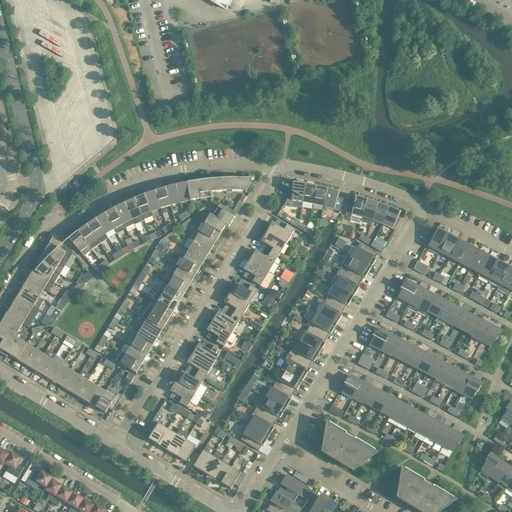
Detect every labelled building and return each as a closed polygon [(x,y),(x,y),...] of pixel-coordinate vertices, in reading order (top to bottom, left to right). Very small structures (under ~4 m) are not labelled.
[(210,0),(226,10),(232,0),(210,0)] [(187,183),(190,201),(204,199),(211,198),(211,193),(215,192),(227,191),(231,191),(245,192),(246,192),(251,183),(250,180),(254,180),(254,179),(231,178),(227,178),(209,180),(198,181),(187,183)] [(187,183),(176,185),(180,203),(190,201),(187,183)] [(287,200),(303,202),(305,184),(298,183),(293,183),(292,193),(291,192),(287,200)] [(303,202),(313,204),(317,186),(310,185),(305,184),(303,202)] [(176,185),(166,188),(171,205),(180,203),(176,185)] [(313,204),(324,207),(328,189),(321,187),(317,186),(313,204)] [(166,188),(155,191),(161,208),(171,205),(166,188)] [(339,211),(339,213),(344,197),(343,197),(343,199),(338,198),(340,192),(337,191),(328,189),(324,207),(339,211)] [(155,191),(145,195),(151,211),(161,208),(155,191)] [(145,195),(135,199),(144,220),(153,216),(151,211),(145,195)] [(347,213),(363,217),(368,200),(361,198),(356,197),(355,202),(350,201),(350,199),(346,215),(347,213)] [(125,203),(134,223),(135,225),(144,221),(144,220),(135,199),(125,203)] [(222,211),(234,218),(235,219),(235,218),(235,217),(244,203),(240,200),(233,211),(225,206),(223,210),(222,211)] [(363,217),(373,220),(379,203),(372,201),(368,200),(363,217)] [(125,203),(115,208),(125,228),(134,223),(125,203)] [(373,220),(383,224),(390,208),(383,205),(379,203),(373,220)] [(229,227),(234,218),(222,211),(223,210),(218,207),(216,211),(213,209),(205,224),(221,233),(226,225),(229,227)] [(105,213),(114,229),(117,233),(125,228),(115,208),(105,213)] [(395,229),(402,219),(398,217),(401,212),(394,209),(390,208),(383,224),(395,229)] [(105,213),(96,219),(106,234),(114,229),(105,213)] [(287,214),(284,219),(292,224),(295,219),(287,214)] [(96,219),(87,225),(97,240),(106,234),(96,219)] [(295,229),(278,219),(275,224),(273,223),(267,232),(286,244),(292,234),(295,229)] [(199,232),(216,242),(221,233),(205,224),(199,232)] [(87,225),(78,231),(92,250),(100,244),(97,240),(87,225)] [(438,255),(440,252),(448,236),(437,229),(432,238),(433,239),(428,250),(438,255)] [(69,238),(84,256),(92,250),(78,231),(69,238)] [(194,241),(210,251),(216,242),(199,232),(194,241)] [(261,242),(264,243),(261,248),(278,258),(286,244),(267,232),(261,242)] [(450,257),(458,241),(448,236),(440,252),(450,257)] [(55,239),(53,239),(54,238),(53,237),(44,253),(65,266),(73,253),(70,249),(69,248),(68,247),(67,246),(65,245),(63,243),(60,241),(58,240),(56,240),(55,239)] [(189,250),(205,260),(210,251),(194,241),(189,250)] [(374,241),(371,246),(382,252),(385,247),(374,241)] [(460,263),(469,246),(458,241),(450,257),(460,263)] [(378,254),(360,243),(352,257),(351,257),(371,269),(376,260),(375,259),(378,254)] [(470,268),(479,252),(469,246),(460,263),(470,268)] [(258,252),(256,251),(250,260),(269,272),(278,258),(261,248),(258,252)] [(184,258),(200,268),(205,260),(189,250),(184,258)] [(480,273),(489,257),(479,252),(470,268),(480,273)] [(65,266),(44,253),(39,261),(60,274),(65,266)] [(327,253),(323,259),(328,262),(332,256),(327,253)] [(364,277),(365,278),(371,269),(351,257),(352,257),(349,255),(340,269),(361,282),(364,277)] [(490,279),(499,262),(489,257),(480,273),(490,278),(490,279)] [(178,267),(195,277),(200,268),(184,258),(178,267)] [(244,270),(247,271),(244,276),(261,286),(264,281),(269,272),(250,260),(244,270)] [(60,274),(39,261),(33,270),(55,283),(60,274)] [(425,275),(429,267),(418,261),(414,269),(425,275)] [(488,282),(499,287),(500,284),(509,268),(499,262),(490,279),(490,278),(488,282)] [(173,276),(189,286),(195,277),(178,267),(173,276)] [(499,287),(498,289),(507,294),(510,289),(511,285),(511,269),(509,268),(500,284),(499,287)] [(359,288),(358,287),(361,282),(340,269),(331,283),(334,285),(354,297),(359,288)] [(55,283),(33,270),(28,279),(44,289),(49,292),(55,283)] [(285,270),(281,278),(289,283),(293,275),(285,270)] [(81,275),(76,283),(77,284),(81,289),(85,285),(90,280),(83,276),(81,275)] [(168,285),(184,294),(189,286),(173,276),(168,285)] [(39,297),(44,289),(28,279),(23,288),(39,297)] [(242,280),(239,285),(236,283),(230,293),(249,304),(255,295),(258,290),(242,280)] [(399,297),(410,303),(418,287),(407,281),(405,285),(403,284),(401,289),(403,290),(399,297)] [(158,291),(179,303),(184,294),(168,285),(163,282),(158,291)] [(347,305),(348,306),(354,297),(334,285),(326,299),(344,310),(347,305)] [(407,308),(417,312),(427,291),(418,287),(410,303),(407,308)] [(44,300),(39,297),(23,288),(17,296),(39,309),(44,300)] [(280,299),(283,293),(277,290),(273,295),(280,299)] [(153,299),(157,302),(173,312),(179,303),(158,291),(153,299)] [(417,312),(426,316),(428,312),(436,296),(427,291),(417,312)] [(225,302),(227,304),(224,308),(241,318),(249,304),(230,293),(225,302)] [(39,309),(17,296),(12,305),(34,318),(39,309)] [(267,296),(263,303),(268,306),(272,299),(267,296)] [(428,312),(437,317),(445,301),(436,296),(428,312)] [(61,299),(56,308),(61,312),(64,308),(68,304),(64,300),(61,299)] [(342,316),(341,315),(344,310),(326,299),(318,313),(317,313),(337,325),(342,316)] [(444,325),(446,321),(454,306),(445,301),(437,317),(435,320),(444,325)] [(152,311),(168,321),(173,312),(157,302),(152,311)] [(501,307),(493,303),(490,309),(497,313),(501,307)] [(34,318),(12,305),(7,314),(23,324),(28,327),(34,318)] [(455,326),(463,311),(454,306),(446,321),(455,326)] [(56,308),(50,316),(51,317),(56,320),(59,315),(61,312),(56,308)] [(142,317),(147,319),(163,329),(168,321),(152,311),(148,308),(142,317)] [(222,313),(219,311),(213,321),(232,332),(241,318),(224,308),(222,313)] [(386,316),(397,322),(400,316),(389,310),(386,316)] [(309,321),(312,322),(309,327),(327,338),(330,333),(331,334),(337,325),(317,313),(318,313),(315,311),(309,321)] [(464,331),(472,315),(463,311),(455,326),(464,331)] [(0,325),(7,329),(2,336),(4,337),(2,340),(3,341),(0,346),(0,353),(7,358),(9,355),(17,360),(27,344),(18,338),(20,336),(17,334),(23,324),(7,314),(0,325)] [(473,336),(481,320),(472,315),(464,331),(473,336)] [(141,328),(158,338),(163,329),(147,319),(141,328)] [(473,336),(472,336),(482,341),(490,325),(481,320),(473,336)] [(207,337),(224,347),(227,342),(232,332),(213,321),(208,330),(210,332),(207,337)] [(254,321),(252,325),(261,330),(263,327),(254,321)] [(491,346),(494,340),(496,341),(502,331),(490,325),(482,341),(491,346)] [(306,332),(303,330),(297,340),(320,353),(325,344),(324,343),(327,338),(309,327),(306,332)] [(136,337),(152,347),(158,338),(141,328),(136,337)] [(375,332),(373,337),(375,338),(371,345),(382,351),(390,334),(379,329),(377,333),(375,332)] [(391,356),(391,355),(399,339),(390,334),(382,351),(391,356)] [(131,346),(147,355),(152,347),(136,337),(131,346)] [(400,360),(408,344),(399,339),(391,355),(400,360)] [(289,354),(292,356),(292,355),(310,366),(313,361),(314,362),(320,353),(297,340),(289,354)] [(202,346),(199,344),(194,354),(213,365),(218,356),(221,351),(205,341),(202,346)] [(27,344),(17,360),(26,365),(36,349),(27,344)] [(409,364),(417,349),(408,344),(400,360),(409,364)] [(126,354),(142,364),(147,355),(131,346),(126,354)] [(36,349),(26,365),(35,371),(45,354),(36,349)] [(418,369),(426,353),(417,349),(409,364),(418,369)] [(47,350),(45,354),(35,371),(44,376),(56,355),(47,350)] [(136,373),(137,373),(142,364),(126,354),(122,352),(116,361),(136,373)] [(427,374),(435,358),(426,353),(418,369),(427,374)] [(188,363),(190,364),(188,369),(204,379),(213,365),(194,354),(188,363)] [(56,355),(44,376),(52,381),(62,365),(65,360),(56,355)] [(308,372),(307,371),(310,366),(292,355),(292,356),(283,369),(303,381),(308,372)] [(372,364),(361,358),(358,364),(369,370),(372,364)] [(436,379),(444,363),(435,358),(427,374),(436,379)] [(445,383),(453,368),(444,363),(436,379),(445,383)] [(62,365),(52,381),(61,386),(71,370),(62,365)] [(454,388),(462,373),(453,368),(445,383),(454,388)] [(185,374),(182,372),(177,382),(196,393),(204,379),(188,369),(185,374)] [(296,389),(297,390),(303,381),(283,369),(275,384),(293,394),(296,389)] [(71,370),(61,386),(70,392),(80,375),(71,370)] [(83,370),(80,375),(70,392),(78,397),(88,381),(91,376),(83,370)] [(135,376),(129,372),(126,378),(131,381),(135,376)] [(454,388),(453,389),(463,394),(471,377),(462,373),(454,388)] [(117,384),(121,377),(116,374),(112,381),(117,384)] [(347,385),(343,393),(353,398),(362,382),(351,376),(349,380),(347,379),(345,384),(347,385)] [(477,394),(483,383),(471,377),(463,394),(472,399),(475,393),(477,394)] [(88,381),(78,397),(87,402),(97,386),(88,381)] [(170,397),(187,407),(190,402),(196,393),(177,382),(171,391),(173,393),(170,397)] [(363,403),(363,402),(371,387),(362,382),(353,398),(363,403)] [(272,388),(269,387),(263,396),(286,409),(291,400),(290,399),(293,394),(275,384),(272,388)] [(97,386),(87,402),(96,408),(106,391),(97,386)] [(114,410),(123,396),(108,387),(106,391),(96,408),(105,413),(109,407),(114,410)] [(372,407),(380,392),(371,387),(363,402),(372,407)] [(381,412),(389,396),(380,392),(372,407),(381,412)] [(279,417),(280,418),(286,409),(263,396),(255,410),(276,422),(279,417)] [(390,417),(398,401),(389,396),(381,412),(390,417)] [(399,422),(407,406),(398,401),(390,417),(399,422)] [(511,402),(511,401),(505,411),(506,412),(502,418),(511,424),(511,422),(511,402)] [(464,405),(459,402),(455,409),(460,412),(464,405)] [(341,417),(344,412),(333,405),(330,411),(341,417)] [(408,426),(416,411),(407,406),(399,422),(408,426)] [(185,410),(182,416),(187,419),(190,413),(185,410)] [(274,428),(273,427),(276,422),(255,410),(246,424),(249,426),(269,437),(274,428)] [(417,431),(425,415),(416,411),(408,426),(417,431)] [(152,433),(148,439),(158,445),(168,429),(159,423),(163,416),(158,413),(146,432),(147,433),(148,431),(152,433)] [(426,436),(434,420),(425,415),(417,431),(426,436)] [(435,441),(443,425),(434,420),(426,436),(435,440),(435,441)] [(372,449),(375,452),(376,451),(355,439),(355,440),(346,435),(347,433),(330,423),(329,424),(333,426),(326,437),(325,437),(330,441),(323,452),(323,451),(323,452),(338,461),(353,470),(354,470),(353,470),(360,458),(365,462),(365,461),(372,449)] [(435,440),(434,441),(443,446),(452,430),(443,425),(435,441),(435,440)] [(241,440),(259,451),(262,445),(263,446),(269,437),(249,426),(241,440)] [(167,451),(177,434),(168,429),(158,445),(167,451)] [(177,456),(189,435),(180,429),(177,434),(167,451),(177,456)] [(453,451),(456,445),(458,446),(463,436),(452,430),(443,446),(453,451)] [(218,437),(223,440),(226,435),(221,432),(218,437)] [(186,462),(199,441),(189,435),(177,456),(186,462)] [(206,445),(193,466),(203,472),(216,451),(206,445)] [(244,446),(241,453),(246,456),(250,449),(244,446)] [(0,462),(4,465),(5,463),(10,454),(0,447),(0,462)] [(212,478),(222,462),(225,457),(216,451),(203,472),(212,478)] [(11,452),(10,454),(5,463),(10,466),(6,472),(18,478),(25,467),(19,464),(22,458),(11,452)] [(484,463),(486,464),(482,470),(490,476),(501,461),(491,454),(484,463)] [(253,464),(246,459),(242,465),(247,467),(243,473),(246,475),(253,464)] [(499,481),(509,467),(501,461),(490,476),(499,482),(499,481)] [(222,483),(231,467),(222,462),(212,478),(222,483)] [(231,489),(235,483),(239,486),(238,488),(246,476),(231,467),(222,483),(231,489)] [(505,490),(507,487),(511,480),(511,468),(509,467),(499,481),(499,482),(497,484),(505,490)] [(425,481),(405,469),(408,471),(401,483),(401,482),(400,483),(406,486),(399,497),(398,497),(398,498),(415,508),(421,511),(434,511),(438,506),(443,509),(444,509),(443,508),(450,497),(454,499),(454,498),(434,486),(433,487),(424,482),(425,481)] [(52,479),(54,477),(42,470),(39,476),(33,473),(27,484),(38,491),(41,485),(46,488),(52,479)] [(314,491),(286,475),(288,477),(284,485),(283,484),(277,493),(276,492),(293,503),(294,503),(299,495),(308,501),(314,491)] [(46,488),(45,490),(51,493),(47,499),(53,502),(63,486),(52,479),(46,488)] [(58,506),(62,500),(67,503),(74,492),(63,486),(53,502),(58,506)] [(72,506),(68,511),(76,511),(84,499),(74,492),(67,503),(72,506)] [(273,502),(272,501),(267,510),(266,509),(265,510),(269,511),(287,511),(288,511),(301,511),(303,509),(294,503),(293,503),(276,492),(276,493),(278,494),(273,502)] [(321,496),(320,497),(315,494),(303,511),(321,511),(329,501),(321,496)] [(90,511),(95,505),(84,499),(76,511),(90,511)] [(339,511),(341,510),(336,507),(337,505),(329,501),(321,511),(339,511)] [(38,503),(37,504),(34,509),(38,511),(42,505),(38,503)] [(105,511),(107,510),(96,503),(95,505),(90,511),(105,511)]
